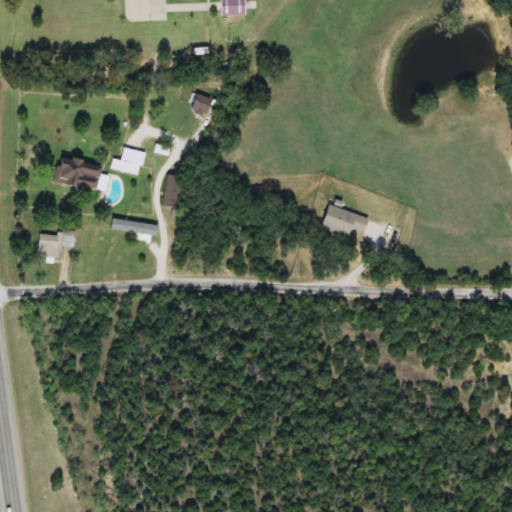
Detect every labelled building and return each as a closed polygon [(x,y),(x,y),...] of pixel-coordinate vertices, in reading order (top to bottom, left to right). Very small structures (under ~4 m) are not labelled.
[(241,0),(241,16),(217,16),(217,0),(241,0)] [(210,99),(205,117),(188,113),(192,95),(210,99)] [(107,168),(109,160),(118,162),(121,148),(142,153),(137,176),(107,168)] [(98,164),(97,174),(105,176),(102,192),(49,183),(54,157),(98,164)] [(162,206),(162,178),(181,178),(181,206),(162,206)] [(344,239),(316,229),(325,204),(366,219),(361,233),(348,229),(344,239)] [(155,235),(106,231),(107,220),(156,225),(155,235)] [(60,258),(35,258),(35,234),(54,234),(54,230),(72,230),(72,247),(60,247),(60,258)]
